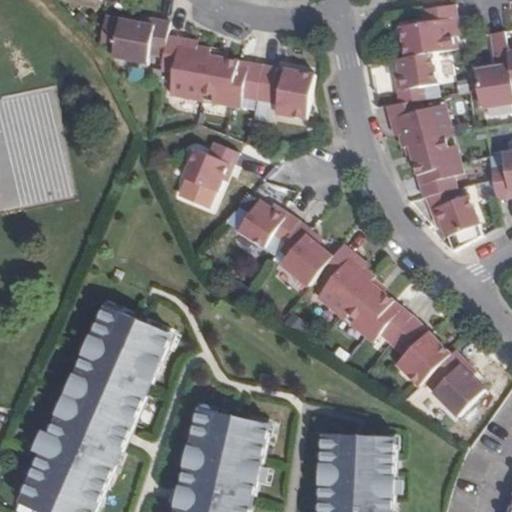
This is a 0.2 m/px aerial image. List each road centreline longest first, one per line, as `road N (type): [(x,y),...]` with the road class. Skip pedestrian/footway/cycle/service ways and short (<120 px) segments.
road 1 (residential): [(361,151),(396,235),(455,293)]
road 2 (unclassified): [(195,0),(241,21),(336,18)]
road 3 (residential): [(336,18),(361,151)]
